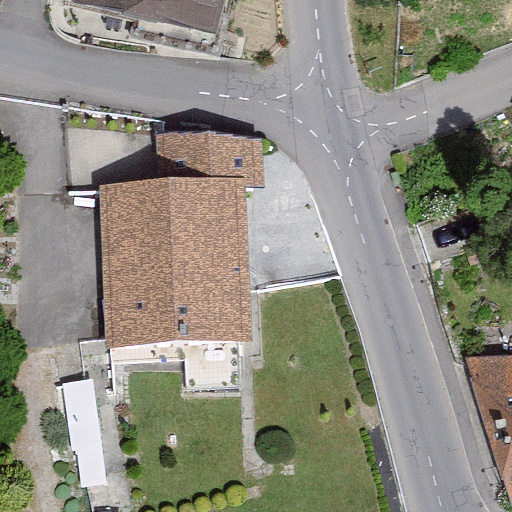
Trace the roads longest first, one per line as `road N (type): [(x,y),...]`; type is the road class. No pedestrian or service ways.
road 1 (tertiary): [(337,127),(398,315),(448,511)]
road 2 (residential): [(337,127),(0,59)]
road 3 (residential): [(511,83),(406,129),(337,127)]
road 4 (tertiary): [(318,0),(337,127)]
